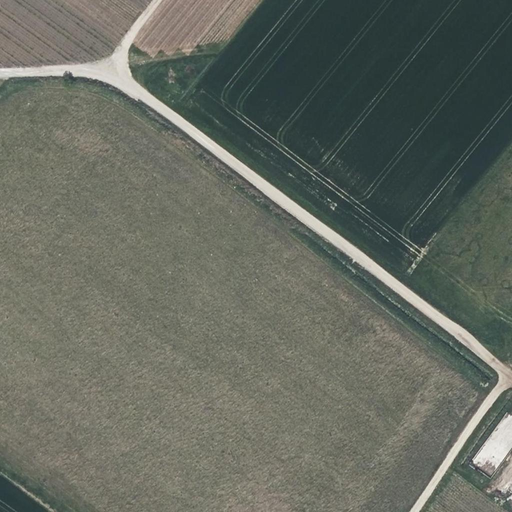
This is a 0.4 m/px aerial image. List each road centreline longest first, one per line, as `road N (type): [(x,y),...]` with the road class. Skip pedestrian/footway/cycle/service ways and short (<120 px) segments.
road 1 (track): [(511,366),(104,67),(0,68)]
road 2 (track): [(511,366),(408,511)]
